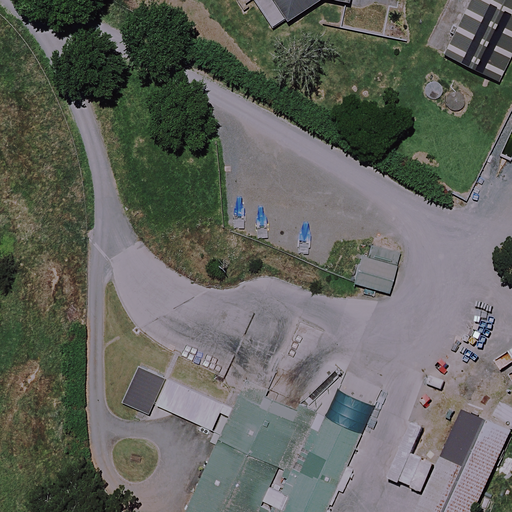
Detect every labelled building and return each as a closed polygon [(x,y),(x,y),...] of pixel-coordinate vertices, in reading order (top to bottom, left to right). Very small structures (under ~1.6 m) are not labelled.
[(276,0),(290,22),(324,1),(341,3),(346,0),(276,0)] [(447,6),(440,19),(427,46),(499,81),(511,54),(511,10),(491,0),(476,0),(469,17),(447,6)] [(390,291),(392,283),(399,285),(403,271),(396,269),(400,252),(369,245),(366,254),(358,252),(351,282),(390,291)] [(243,317),(200,298),(188,323),(232,342),(243,317)] [(164,376),(164,375),(137,363),(119,401),(147,413),(151,405),(217,435),(216,437),(212,446),(207,457),(182,511),(324,511),(329,503),(336,507),(353,469),(346,465),(359,435),(241,382),(230,406),(164,376)] [(441,440),(448,443),(435,473),(399,456),(386,484),(422,501),(417,511),(476,511),(478,507),(485,511),(490,500),(483,497),(509,439),(460,417),(454,430),(447,427),(441,440)]
